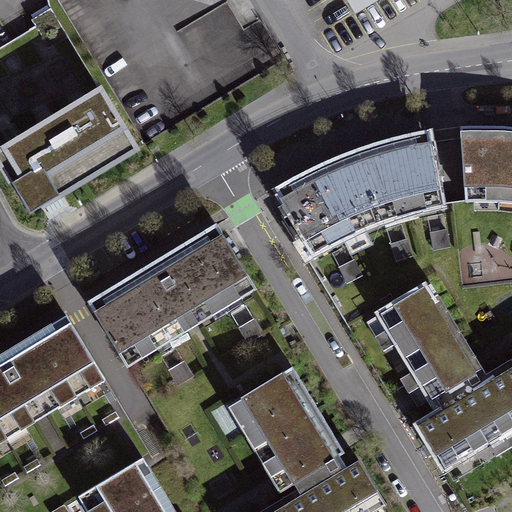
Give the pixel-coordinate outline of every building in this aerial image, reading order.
[(349,0),(357,13),(378,0),(349,0)] [(36,26),(0,47),(0,163),(30,214),(137,149),(51,8),(32,20),(36,26)] [(511,127),(506,126),(461,127),(466,201),(498,201),(511,202),(511,127)] [(276,187),(315,252),(341,238),(358,230),(384,220),(403,214),(421,209),(442,205),(428,131),(392,139),(366,146),(340,156),(315,167),(276,187)] [(255,288),(216,224),(89,301),(128,365),(255,288)] [(450,247),(446,230),(430,233),(434,250),(450,247)] [(412,256),(407,240),(391,245),(397,261),(412,256)] [(362,276),(354,260),(340,268),(348,283),(362,276)] [(480,380),(424,287),(380,313),(432,398),(467,377),(472,384),(480,380)] [(0,442),(105,379),(66,315),(0,354),(0,442)] [(263,334),(254,319),(239,328),(248,343),(263,334)] [(193,376),(184,361),(169,370),(178,385),(193,376)] [(344,452),(292,366),(228,405),(280,491),(326,463),(331,470),(338,466),(334,458),(344,452)] [(511,367),(419,424),(445,467),(511,426),(511,367)] [(119,417),(116,412),(103,420),(106,425),(119,417)] [(96,430),(93,425),(81,433),(84,438),(96,430)] [(176,511),(143,457),(78,496),(88,511),(176,511)] [(40,464),(37,459),(24,467),(27,472),(40,464)] [(371,511),(385,503),(359,460),(273,511),(371,511)] [(18,478),(15,472),(2,480),(5,485),(18,478)]
